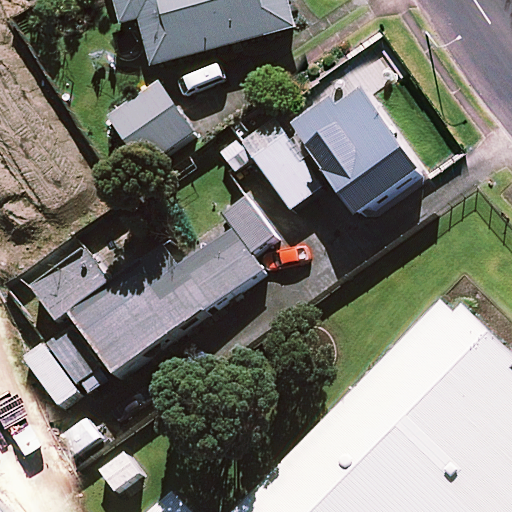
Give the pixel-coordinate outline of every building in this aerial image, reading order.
[(295,35),(285,0),(120,0),(128,29),(146,24),(160,72),(295,35)] [(200,136),(167,88),(116,123),(149,171),(200,136)] [(421,179),(361,93),(336,112),(330,104),(293,132),(325,181),(355,226),(421,179)] [(56,179),(2,214),(24,244),(77,211),(56,179)] [(119,292),(92,253),(37,292),(65,331),(57,336),(87,379),(109,364),(121,381),(269,276),(256,258),(285,238),(257,199),(225,221),(237,238),(181,277),(168,258),(119,292)] [(511,511),(511,355),(470,314),(462,323),(448,309),(248,511),(193,511),(177,496),(161,511),(511,511)] [(8,356),(0,360),(0,505),(42,477),(20,444),(52,422),(8,356)]
